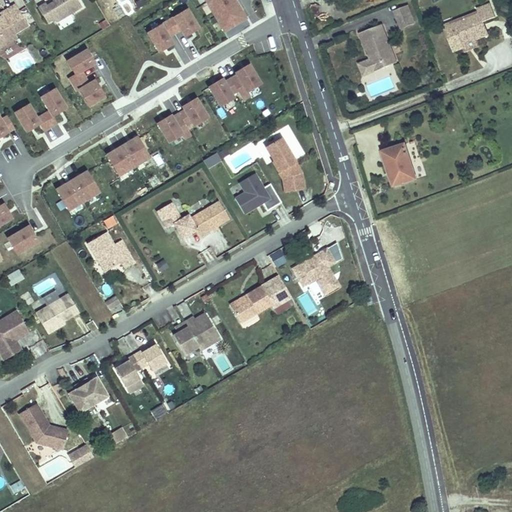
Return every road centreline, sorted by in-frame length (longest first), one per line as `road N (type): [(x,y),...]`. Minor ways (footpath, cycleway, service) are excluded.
road 1 (residential): [(354,196),(0,392)]
road 2 (tertiary): [(354,196),(402,357),(435,511)]
road 3 (unknown): [(284,4),(27,167)]
road 4 (tertiary): [(292,0),(354,196)]
